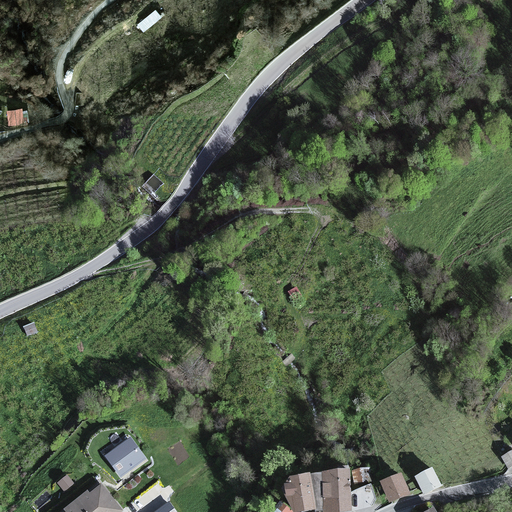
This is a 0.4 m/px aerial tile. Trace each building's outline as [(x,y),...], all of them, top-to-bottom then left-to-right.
[(140,26),(148,34),(164,19),(156,10),(140,26)] [(26,109),(7,112),(9,126),(28,123),(26,109)] [(35,325),(25,330),(30,340),(40,335),(35,325)] [(129,439),(104,457),(120,479),(146,461),(129,439)] [(511,452),(502,458),(511,472),(511,452)] [(431,466),(414,474),(424,494),(441,485),(431,466)] [(346,472),(319,475),(322,511),(335,511),(350,510),(346,472)] [(402,475),(381,484),(390,504),(411,495),(402,475)] [(304,476),(278,483),(284,511),(308,511),(313,511),(304,476)] [(121,511),(100,485),(66,511),(121,511)] [(178,511),(170,499),(150,511),(178,511)]
